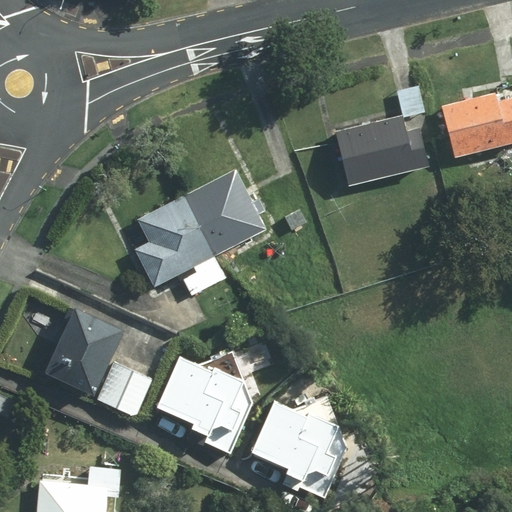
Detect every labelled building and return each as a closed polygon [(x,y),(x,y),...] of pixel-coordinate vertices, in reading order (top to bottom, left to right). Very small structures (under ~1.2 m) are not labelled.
[(452,161),(511,147),(511,100),(495,104),(493,95),(440,107),(452,161)] [(342,188),(431,170),(422,129),(404,132),(401,118),(331,132),(342,188)] [(252,204),(236,171),(135,221),(146,242),(131,249),(152,291),(181,277),(191,297),(225,280),(214,259),(264,234),(257,220),(267,216),(259,200),(252,204)] [(67,323),(40,375),(86,399),(113,347),(67,323)] [(252,403),(246,384),(233,350),(199,364),(178,355),(154,411),(191,427),(189,433),(207,440),(204,446),(230,457),(252,403)] [(134,418),(153,378),(118,362),(100,402),(134,418)] [(14,402),(0,395),(0,416),(6,419),(14,402)] [(337,429),(329,401),(316,395),(292,412),(269,403),(248,457),(271,466),(265,482),(298,495),(306,474),(325,482),(334,460),(326,456),(337,429)] [(38,483),(34,511),(104,511),(106,490),(38,483)]
